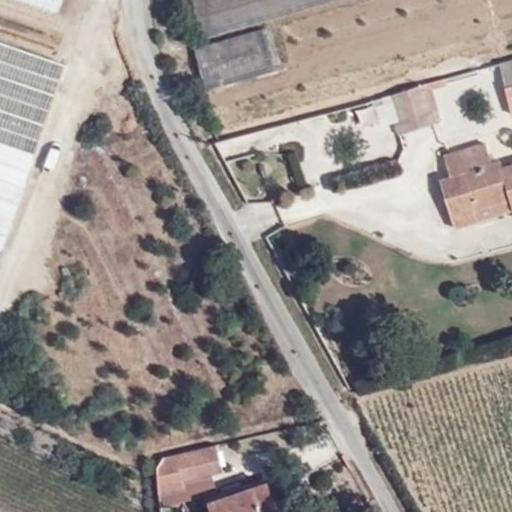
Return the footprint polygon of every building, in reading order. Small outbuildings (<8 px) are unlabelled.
[(63,0),(30,0),(60,10),(63,0)] [(193,0),(203,36),(330,0),(193,0)] [(365,0),(195,47),(219,130),(496,53),(479,0),(365,0)] [(0,247),(1,248),(61,63),(0,42),(0,247)] [(511,56),(502,59),(511,96),(511,56)] [(429,79),(385,95),(399,135),(444,119),(429,79)] [(486,141),(448,152),(454,172),(443,175),(456,219),(511,203),(511,156),(505,158),(502,154),(491,157),(486,141)] [(221,464),(216,443),(166,452),(160,460),(166,492),(185,489),(184,483),(210,477),(208,467),(221,464)] [(287,511),(274,469),(212,488),(219,511),(287,511)]
